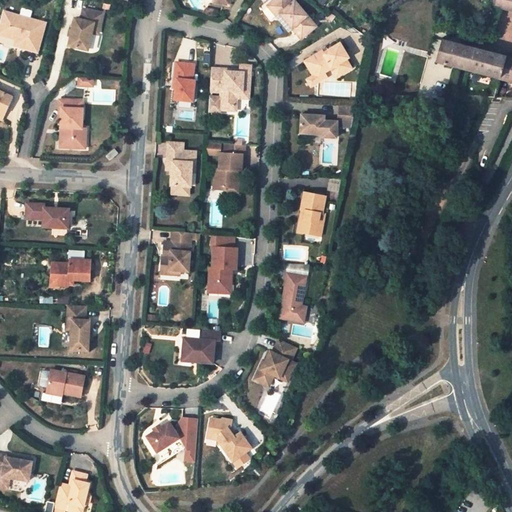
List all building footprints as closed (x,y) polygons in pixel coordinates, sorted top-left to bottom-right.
[(315,27),(294,2),(292,4),(288,0),(274,0),(267,6),(277,17),(280,14),(292,29),(301,39),(315,27)] [(511,0),(496,0),(495,7),(511,10),(511,59),(443,40),(439,55),(437,62),(511,82),(511,0)] [(267,7),(263,10),(271,20),(275,17),(267,7)] [(22,9),(20,16),(30,19),(32,11),(22,9)] [(102,13),(83,9),(81,20),(75,19),(72,29),(71,35),(69,46),(88,50),(92,32),(94,24),(100,25),(102,13)] [(36,52),(45,23),(30,19),(20,16),(4,12),(0,26),(0,35),(16,39),(22,41),(21,45),(29,47),(28,49),(36,52)] [(335,16),(329,12),(326,17),(331,21),(335,16)] [(292,29),(280,14),(277,17),(289,32),(292,29)] [(100,25),(94,24),(92,32),(98,33),(100,25)] [(443,40),(433,38),(429,52),(439,55),(443,40)] [(348,58),(340,44),(328,51),(329,53),(325,56),(323,54),(322,52),(305,62),(314,76),(315,79),(324,73),(332,68),(337,77),(351,69),(346,60),(348,58)] [(236,66),(236,47),(219,46),(219,66),(236,66)] [(194,68),(194,64),(176,62),(174,79),(176,79),(175,88),(174,99),(192,101),(195,81),(193,81),(193,74),(194,68)] [(250,75),(234,74),(234,76),(231,76),(231,74),(231,70),(211,68),(210,94),(221,95),(220,108),(236,109),(237,100),(242,96),(242,93),(249,94),(250,75)] [(324,73),(315,79),(314,76),(307,80),(311,87),(326,77),(324,73)] [(13,97),(0,91),(0,119),(3,120),(13,97)] [(221,95),(210,94),(208,113),(220,114),(220,112),(220,108),(221,95)] [(87,99),(58,99),(58,117),(61,117),(60,126),(63,126),(63,132),(60,132),(60,147),(81,148),(81,127),(86,127),(87,99)] [(355,105),(340,105),(339,126),(351,127),(355,105)] [(302,116),(301,116),(301,134),(323,135),(323,138),(337,139),(337,122),(325,122),(325,117),(302,116)] [(235,145),(207,142),(206,155),(220,156),(219,169),(215,169),(214,189),(225,190),(225,188),(235,188),(235,178),(236,171),(241,171),(242,156),(244,156),(245,145),(242,145),(235,145)] [(196,152),(183,151),(183,144),(168,143),(167,162),(172,162),(172,170),(171,186),(191,187),(192,171),(195,172),(196,152)] [(118,153),(114,149),(106,156),(109,160),(118,153)] [(341,178),(330,178),(327,190),(330,191),(339,193),(341,178)] [(339,193),(330,191),(328,198),(337,200),(339,193)] [(322,213),(325,197),(304,192),(301,210),(302,210),(305,211),(304,218),(300,218),(298,232),(316,235),(318,222),(323,223),(325,214),(322,213)] [(68,209),(44,208),(44,204),(26,203),(26,218),(43,219),(43,227),(67,228),(68,209)] [(192,233),(173,231),(172,242),(164,241),(164,251),(165,252),(165,256),(162,256),(161,270),(180,271),(189,272),(191,243),(192,233)] [(212,236),(212,247),(213,247),(234,248),(234,237),(212,236)] [(236,269),(237,248),(234,248),(213,247),(212,268),(209,268),(208,292),(220,293),(221,284),(231,285),(231,274),(229,274),(229,269),(232,269),(236,269)] [(91,260),(69,259),(69,263),(51,263),(50,277),(60,278),(60,285),(67,286),(68,284),(68,280),(69,281),(72,280),(73,280),(90,281),(91,260)] [(306,277),(287,273),(279,318),(298,321),(301,306),(306,277)] [(60,278),(50,277),(50,285),(60,285),(60,278)] [(231,285),(221,284),(220,293),(230,294),(231,285)] [(89,321),(85,320),(86,306),(68,305),(67,320),(72,320),(72,330),(71,350),(88,351),(89,321)] [(221,331),(199,330),(199,340),(183,338),(181,358),(196,359),(196,362),(212,363),(214,341),(220,342),(221,331)] [(296,347),(279,339),(272,353),(270,352),(262,369),(260,368),(255,379),(269,386),(274,375),(280,378),(283,371),(291,375),(294,368),(289,365),(297,347),(296,347)] [(47,387),(50,371),(43,370),(41,372),(39,384),(40,386),(47,387)] [(47,387),(47,390),(63,393),(81,397),(85,376),(50,370),(50,371),(47,387)] [(291,375),(283,371),(280,378),(288,382),(291,375)] [(242,434),(238,437),(234,432),(232,434),(229,430),(232,428),(233,422),(223,420),(221,422),(212,420),(209,435),(219,437),(218,441),(234,463),(252,450),(242,434)] [(178,435),(169,421),(154,430),(146,435),(155,450),(178,435)] [(20,460),(15,459),(6,457),(6,456),(0,454),(0,478),(9,480),(10,478),(29,481),(32,459),(20,457),(20,460)] [(85,483),(87,475),(73,472),(70,486),(60,484),(54,506),(78,511),(82,511),(84,506),(89,502),(91,497),(87,491),(89,484),(85,483)] [(9,480),(0,478),(0,486),(8,488),(9,480)]
